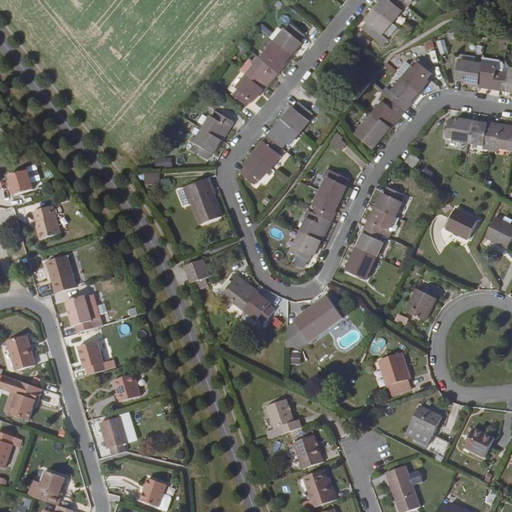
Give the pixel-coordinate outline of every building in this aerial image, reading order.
[(382,0),(375,9),(392,22),(401,11),(399,8),(403,3),(399,0),(382,0)] [(392,22),(375,9),(365,21),(367,23),(362,28),(378,42),(384,36),(382,34),(392,22)] [(397,27),(392,22),(382,34),(384,36),(387,38),(397,27)] [(284,29),(279,25),(269,37),(274,41),(284,29)] [(284,29),(274,41),(291,54),(301,42),(299,40),(303,35),(290,25),(286,30),(284,29)] [(355,37),(361,48),(367,44),(362,34),(355,37)] [(280,67),(291,54),(274,41),(264,53),(267,56),(263,61),(278,73),(282,68),(280,67)] [(447,53),(444,41),(437,42),(440,55),(447,53)] [(278,73),(263,61),(260,58),(256,55),(251,61),(255,64),(246,76),(262,89),(272,77),(273,78),(278,73)] [(475,57),(459,55),(458,63),(465,65),(466,62),(474,64),(475,57)] [(482,65),(480,65),(477,85),(492,88),(492,90),(499,91),(503,69),(497,68),(498,61),(482,58),(482,65)] [(402,79),(418,92),(428,80),(427,79),(431,73),(418,62),(414,68),(412,66),(402,79)] [(477,85),(480,65),(474,64),(466,62),(465,65),(458,63),(455,80),(462,81),(462,83),(477,85)] [(511,90),(511,70),(503,69),(499,91),(506,92),(507,90),(511,90)] [(252,102),(262,89),(246,76),(235,88),(237,89),(232,95),(245,106),(250,100),(252,102)] [(384,94),(405,111),(410,106),(409,104),(418,92),(402,79),(392,91),(386,87),(382,92),(384,94)] [(373,114),(389,127),(399,115),(401,117),(405,111),(384,94),(380,100),(383,103),(373,114)] [(292,108),(282,120),(298,133),(307,121),(306,120),(311,114),(298,103),(293,109),(292,108)] [(203,130),(221,140),(228,127),(230,127),(233,121),(213,110),(203,130)] [(389,127),(373,114),(357,135),(373,148),(389,127)] [(298,133),(282,120),(272,132),(270,130),(266,136),(281,148),(285,143),(288,145),(298,133)] [(452,140),(467,143),(471,122),(455,120),(455,122),(448,121),(446,138),(453,139),(452,140)] [(484,142),(490,143),(493,124),(486,123),(486,125),(471,122),(467,143),(483,145),(484,142)] [(498,148),(511,150),(511,147),(511,128),(500,127),(500,125),(493,124),(490,143),(498,144),(498,148)] [(221,140),(203,130),(195,145),(197,146),(193,152),(208,160),(212,153),(213,154),(221,140)] [(281,148),(266,136),(262,141),(263,142),(253,154),(270,167),(279,155),(277,153),(279,150),(281,148)] [(339,141),(334,137),(326,147),(335,154),(342,146),(338,142),(339,141)] [(259,180),(270,167),(253,154),(243,167),(244,168),(240,173),(253,184),(258,178),(259,180)] [(419,162),(411,155),(405,163),(413,169),(419,162)] [(429,179),(433,172),(423,168),(420,175),(429,179)] [(326,179),(320,192),(339,201),(346,186),(344,185),(347,179),(327,169),(323,178),(326,179)] [(144,173),(143,184),(158,185),(159,174),(144,173)] [(36,194),(31,175),(13,180),(14,186),(16,192),(13,192),(15,200),(36,194)] [(212,189),(208,179),(183,188),(189,204),(192,203),(200,224),(220,216),(210,189),(212,189)] [(382,194),(375,208),(394,217),(402,203),(400,201),(403,195),(387,187),(384,195),(382,194)] [(332,214),(339,201),(320,192),(313,205),(317,207),(314,214),(330,222),(334,215),(332,214)] [(478,219),(455,207),(445,226),(469,238),(478,219)] [(368,220),(364,227),(381,235),(388,238),(390,239),(394,232),(388,229),(394,217),(375,208),(369,221),(368,220)] [(65,237),(57,210),(39,216),(42,225),(39,227),(44,243),(65,237)] [(327,228),(330,222),(314,214),(307,210),(304,217),(306,218),(300,232),(319,241),(326,227),(327,228)] [(401,220),(394,217),(388,229),(394,232),(398,232),(400,228),(398,225),(401,220)] [(511,236),(511,226),(494,217),(484,237),(507,248),(511,236)] [(356,248),(375,257),(381,243),(378,242),(381,235),(364,227),(361,233),(362,234),(356,248)] [(312,255),(319,241),(300,232),(293,246),(295,247),(292,253),(307,261),(311,254),(312,255)] [(378,242),(381,243),(391,249),(388,238),(381,235),(378,242)] [(385,262),(391,249),(381,243),(375,257),(385,262)] [(365,278),(375,257),(356,248),(345,269),(365,278)] [(207,275),(201,257),(184,264),(190,281),(207,275)] [(80,291),(71,259),(50,264),(60,297),(80,291)] [(240,278),(237,276),(232,282),(229,280),(220,290),(232,300),(234,298),(228,293),(240,278)] [(232,300),(244,310),(257,294),(245,284),(245,283),(240,278),(228,293),(234,298),(232,300)] [(436,298),(416,289),(405,311),(424,321),(436,298)] [(257,294),(244,310),(257,320),(258,319),(263,323),(274,310),(268,305),(269,304),(257,294)] [(342,318),(326,297),(317,304),(318,306),(314,308),(295,322),(308,340),(326,327),(327,329),(342,318)] [(84,302),(84,300),(65,306),(73,331),(76,331),(78,338),(95,333),(88,314),(90,309),(88,303),(84,302)] [(396,315),(394,322),(406,325),(408,319),(396,315)] [(274,317),(269,324),(278,330),(283,322),(274,317)] [(39,367),(30,337),(11,343),(20,373),(39,367)] [(111,370),(102,343),(80,350),(85,364),(87,363),(90,371),(93,379),(110,374),(111,370)] [(300,365),(301,352),(291,352),(290,364),(300,365)] [(409,379),(400,353),(378,360),(386,386),(388,385),(391,395),(410,389),(407,379),(409,379)] [(138,377),(120,383),(118,383),(119,386),(125,405),(144,399),(138,377)] [(47,391),(24,383),(19,396),(22,398),(15,416),(33,422),(40,403),(43,403),(47,391)] [(298,424),(290,402),(270,409),(279,431),(271,434),(274,442),(306,430),(303,422),(298,424)] [(440,417),(418,406),(409,425),(431,436),(440,417)] [(134,443),(125,419),(105,425),(112,449),(115,447),(118,456),(128,453),(131,452),(129,445),(134,443)] [(431,436),(409,425),(404,434),(427,445),(431,436)] [(494,438),(473,428),(463,447),(484,457),(494,438)] [(318,438),(315,432),(304,436),(306,442),(318,438)] [(18,439),(4,435),(2,441),(0,440),(0,467),(9,471),(18,447),(15,446),(18,439)] [(448,442),(435,435),(427,450),(441,457),(448,442)] [(327,465),(318,438),(306,442),(297,446),(307,473),(327,465)] [(414,477),(411,468),(391,475),(394,483),(396,482),(401,496),(398,497),(403,511),(418,511),(426,510),(417,487),(414,477)] [(70,479),(51,473),(42,501),(63,508),(68,491),(65,491),(67,485),(70,479)] [(331,483),(328,473),(308,480),(316,502),(311,504),(314,511),(315,511),(341,503),(338,494),(336,495),(331,483)] [(428,483),(424,473),(414,477),(417,487),(428,483)] [(170,486),(152,479),(144,500),(163,507),(170,486)]
